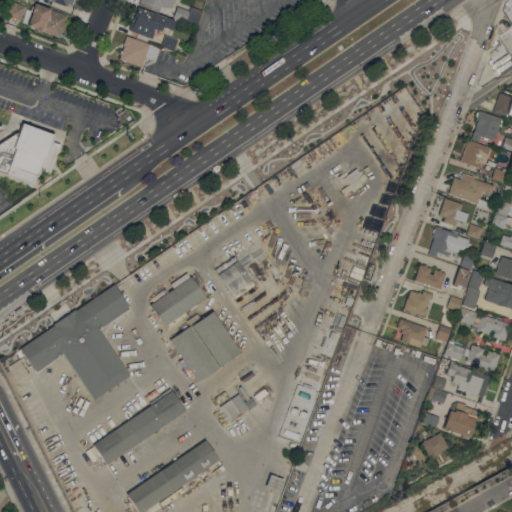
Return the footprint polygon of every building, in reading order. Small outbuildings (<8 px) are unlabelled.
[(72,0),(48,0),(70,8),(72,0)] [(179,0),(173,1),(170,8),(163,8),(160,7),(158,12),(137,4),(138,0),(179,0)] [(21,19),(9,15),(13,2),(25,6),(21,19)] [(67,15),(64,22),(66,23),(62,32),(61,32),(59,37),(27,25),(31,12),(31,11),(30,11),(26,24),(21,22),(25,9),(29,10),(31,6),(32,6),(33,3),(67,15)] [(185,21),(172,17),(176,6),(188,10),(189,7),(200,10),(194,27),(184,23),(185,21)] [(174,21),(171,30),(168,29),(168,31),(163,29),(164,27),(161,26),(160,31),(154,29),(150,38),(128,29),(136,7),(174,21)] [(511,55),(499,36),(511,28),(511,55)] [(177,39),(173,49),(160,45),(164,34),(177,39)] [(118,58),(123,44),(122,44),(125,35),(159,47),(154,60),(144,56),(141,66),(118,58)] [(499,92),(511,96),(504,115),(493,111),(499,92)] [(491,138),(490,139),(488,138),(487,139),(483,138),(484,136),(481,135),(479,141),(471,138),(477,120),(475,119),(477,115),(476,113),(477,111),(478,111),(479,109),(501,117),(498,125),(500,125),(495,140),(491,138)] [(51,140),(60,144),(49,173),(39,169),(33,183),(0,171),(0,141),(16,132),(18,133),(22,122),(53,134),(51,140)] [(511,139),(511,153),(500,149),(504,137),(511,139)] [(460,160),(466,144),(464,143),(465,140),(467,141),(467,139),(471,140),(490,146),(490,147),(492,148),(495,150),(495,151),(490,153),(488,157),(487,156),(485,162),(482,162),(480,167),(460,160)] [(495,163),(485,159),(482,169),(492,172),(495,163)] [(363,178),(358,166),(338,174),(343,186),(363,178)] [(502,170),(502,168),(507,169),(505,176),(506,177),(504,182),(491,177),(494,167),(502,170)] [(476,205),(475,205),(475,203),(447,193),(453,176),(460,179),(462,171),(463,172),(474,176),(473,179),(493,185),(490,194),(481,190),(478,198),(491,203),(490,205),(495,207),(493,211),(476,205)] [(244,197),(249,194),(252,199),(248,202),(244,197)] [(443,197),(461,203),(459,210),(468,213),(465,221),(456,219),(454,225),(442,221),(444,216),(438,215),(443,197)] [(498,201),(509,204),(506,216),(495,212),(498,201)] [(503,229),(490,224),(494,213),(507,217),(503,229)] [(469,223),(482,227),(478,238),(465,234),(469,223)] [(431,236),(432,233),(431,231),(432,228),(434,227),(434,226),(457,234),(456,236),(467,240),(462,255),(449,250),(448,255),(445,254),(445,255),(436,252),(434,257),(427,254),(433,237),(431,236)] [(502,234),(511,238),(511,248),(498,243),(502,234)] [(484,242),(495,247),(491,258),(480,254),(484,242)] [(475,256),(471,269),(460,265),(464,252),(475,256)] [(502,255),(511,259),(511,279),(492,272),(493,269),(496,270),(502,255)] [(218,274),(238,260),(254,284),(234,298),(218,274)] [(420,263),(424,265),(424,263),(427,264),(426,266),(431,267),(429,272),(433,274),(435,269),(439,270),(439,269),(442,270),(442,271),(446,272),(440,288),(414,279),(420,263)] [(465,286),(457,284),(456,286),(452,285),(459,266),(470,270),(465,286)] [(474,270),(483,274),(478,290),(479,290),(473,309),(462,305),(474,270)] [(206,296),(196,303),(197,305),(191,309),(190,307),(164,325),(149,304),(191,275),(206,296)] [(511,309),(483,300),(488,287),(486,287),(487,286),(483,285),(486,276),(511,284),(511,309)] [(99,330),(130,374),(94,399),(63,354),(36,372),(19,348),(54,324),(53,323),(74,308),(75,310),(114,283),(131,308),(99,330)] [(406,298),(407,298),(409,291),(413,292),(421,294),(422,291),(432,294),(430,299),(428,298),(425,308),(427,309),(424,317),(402,309),(406,298)] [(449,296),(461,300),(457,311),(446,307),(449,296)] [(471,325),(456,319),(460,307),(476,313),(471,325)] [(198,381),(181,356),(180,356),(178,353),(179,353),(169,339),(190,325),(187,320),(197,313),(201,318),(212,310),(240,351),(219,365),(220,366),(198,381)] [(509,324),(504,340),(491,336),(493,331),(490,330),(488,335),(483,333),(483,334),(480,333),(480,332),(476,331),(481,314),(509,324)] [(426,327),(423,336),(428,338),(426,346),(420,344),(419,347),(399,340),(402,333),(400,333),(401,328),(396,327),(399,318),(426,327)] [(439,325),(450,328),(446,341),(444,341),(435,338),(439,325)] [(446,342),(462,348),(460,354),(464,355),(462,363),(442,356),(446,342)] [(471,345),(475,346),(476,345),(479,346),(478,347),(483,349),(481,354),(485,356),(487,350),(491,352),(491,351),(494,352),(494,353),(499,354),(493,371),(465,361),(471,345)] [(19,359),(29,374),(18,381),(8,366),(19,359)] [(470,369),(470,368),(490,375),(480,402),(478,401),(480,395),(458,388),(460,384),(452,381),(454,376),(446,373),(449,362),(470,369)] [(435,376),(445,379),(442,390),(431,386),(435,376)] [(240,386),(248,398),(245,401),(236,388),(240,386)] [(106,464),(93,444),(151,404),(150,403),(160,395),(170,388),(185,410),(106,464)] [(263,388),(266,393),(256,401),(253,396),(263,388)] [(430,399),(434,389),(446,393),(442,403),(430,399)] [(237,393),(243,402),(251,397),(256,404),(248,409),(229,422),(218,406),(237,393)] [(452,403),(457,401),(467,404),(466,406),(478,410),(476,416),(477,416),(473,429),(472,428),(468,439),(460,436),(461,434),(443,428),(452,403)] [(421,423),(425,412),(439,416),(435,427),(421,423)] [(447,447),(439,452),(439,453),(428,459),(419,443),(422,442),(422,440),(424,439),(425,440),(438,432),(447,447)] [(218,459),(157,501),(160,506),(151,511),(149,511),(147,508),(141,511),(139,511),(126,493),(205,439),(218,459)] [(307,466),(305,471),(294,467),(298,457),(307,466)] [(269,475),(283,479),(278,492),(265,487),(269,475)]
